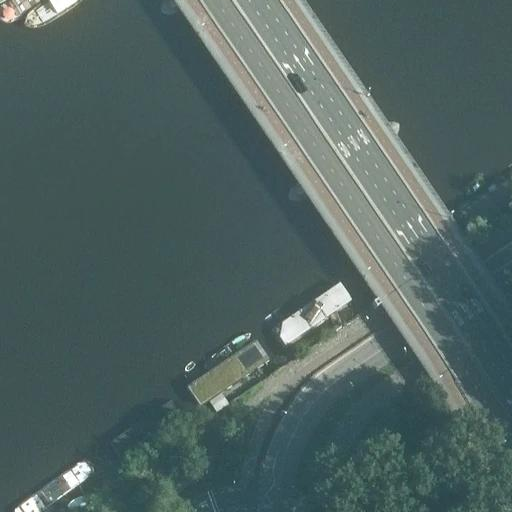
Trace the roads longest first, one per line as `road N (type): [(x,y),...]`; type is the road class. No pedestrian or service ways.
road 1 (secondary): [(208,0),(511,443)]
road 2 (secondary): [(511,383),(248,0)]
road 3 (tertiary): [(275,505),(284,449),(320,386),(511,256)]
